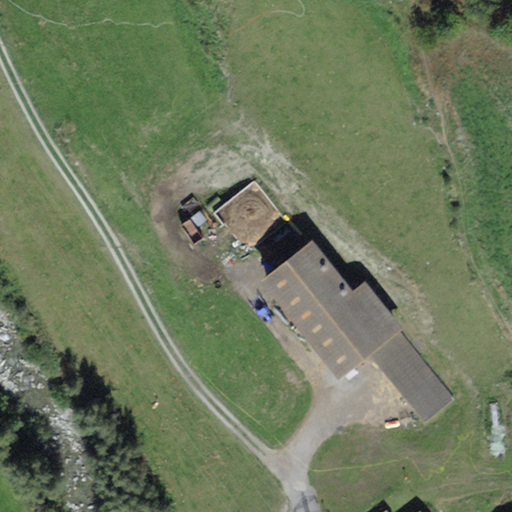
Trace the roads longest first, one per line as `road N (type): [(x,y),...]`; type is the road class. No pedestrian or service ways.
road 1 (track): [(0,47),(180,363),(283,468),(307,511)]
road 2 (track): [(224,256),(322,383),(323,416),(286,472)]
